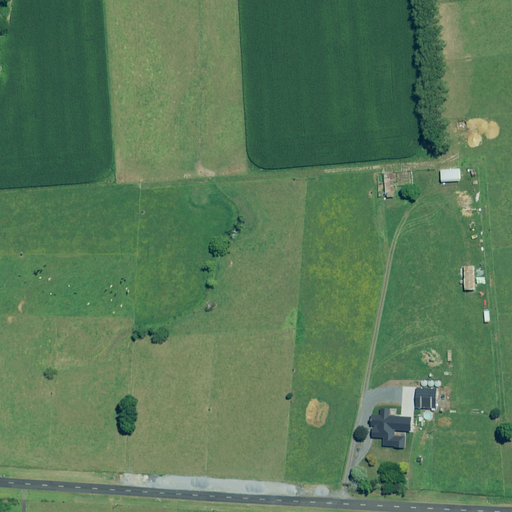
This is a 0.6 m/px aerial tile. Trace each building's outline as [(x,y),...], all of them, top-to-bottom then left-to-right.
[(460,181),(460,169),(442,170),(442,182),(460,181)] [(387,195),(388,198),(395,197),(393,171),(384,172),(385,195),(387,195)] [(475,290),(474,266),(465,266),(466,290),(475,290)] [(410,412),(398,412),(398,427),(410,427),(410,412)] [(396,433),(381,432),(380,438),(378,438),(377,456),(389,457),(389,463),(398,464),(399,459),(402,459),(404,435),(396,435),(396,433)]
